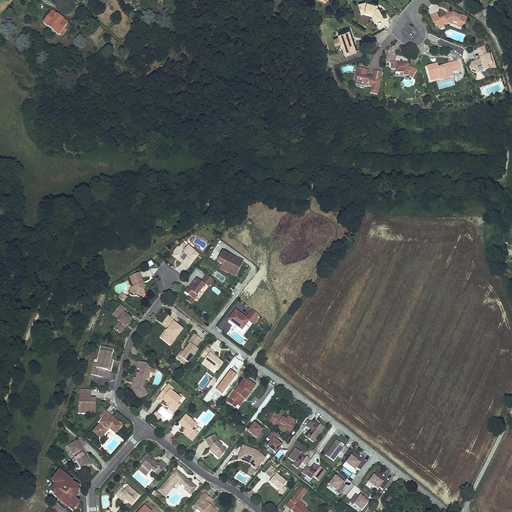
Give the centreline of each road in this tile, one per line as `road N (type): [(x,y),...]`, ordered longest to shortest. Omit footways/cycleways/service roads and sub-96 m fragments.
road 1 (residential): [(450,511),(209,328)]
road 2 (residential): [(145,428),(122,408),(117,391),(129,341),(164,295),(167,276)]
road 3 (residential): [(263,511),(145,428)]
